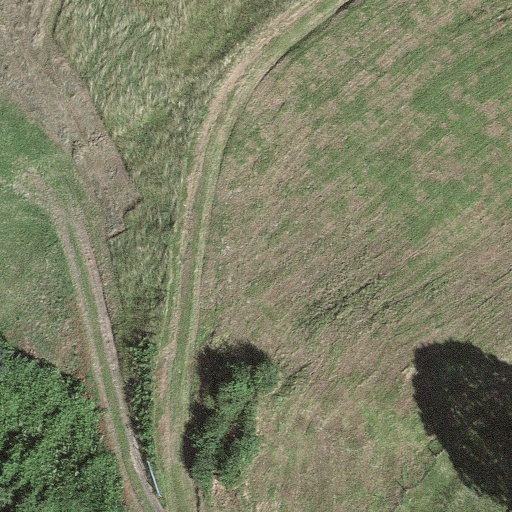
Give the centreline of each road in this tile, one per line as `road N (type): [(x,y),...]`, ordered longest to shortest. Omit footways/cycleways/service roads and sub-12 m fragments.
road 1 (track): [(183,511),(180,285),(207,157),(234,85),(268,43),(331,0)]
road 2 (track): [(155,511),(140,490),(109,390),(72,201)]
